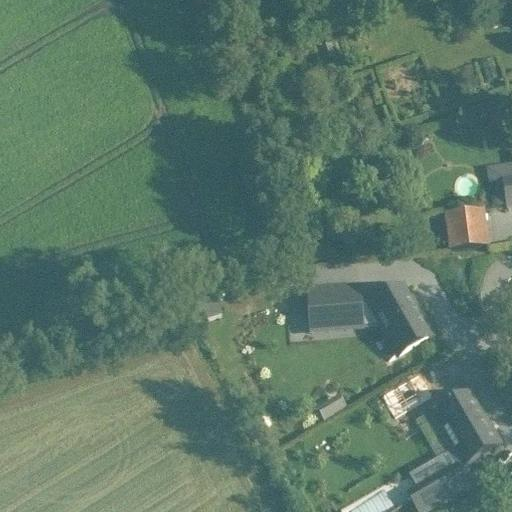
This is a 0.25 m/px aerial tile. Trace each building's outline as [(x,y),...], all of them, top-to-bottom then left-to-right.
[(485,112),(477,115),(480,122),(487,120),(485,112)] [(511,179),(501,181),(506,210),(511,208),(511,179)] [(446,216),(451,253),(487,249),(483,212),(446,216)] [(359,289),(307,294),(309,323),(364,318),(364,329),(379,328),(396,357),(396,359),(431,339),(403,290),(374,307),(369,298),(360,299),(359,289)] [(428,370),(386,394),(398,415),(440,391),(428,370)] [(435,433),(440,430),(452,450),(446,453),(453,466),(413,489),(425,509),(420,511),(423,511),(471,484),(462,469),(478,460),(477,457),(494,447),(467,400),(450,410),(448,406),(426,419),(435,433)]
